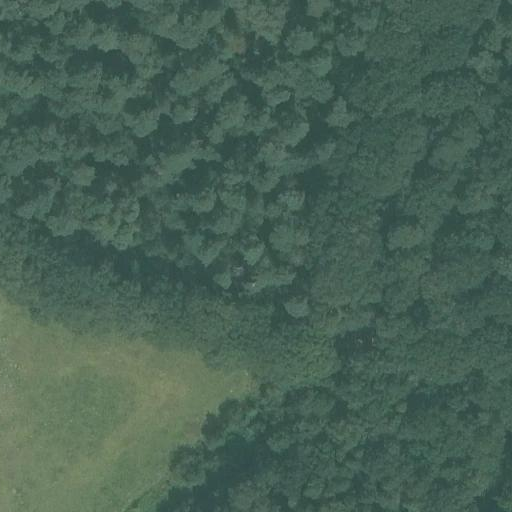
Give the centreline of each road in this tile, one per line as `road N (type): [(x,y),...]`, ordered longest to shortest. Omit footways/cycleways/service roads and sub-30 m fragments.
road 1 (track): [(285,353),(287,420),(205,511)]
road 2 (track): [(511,270),(364,311)]
